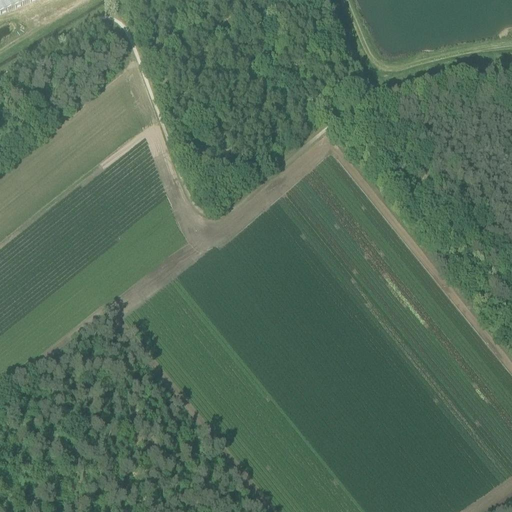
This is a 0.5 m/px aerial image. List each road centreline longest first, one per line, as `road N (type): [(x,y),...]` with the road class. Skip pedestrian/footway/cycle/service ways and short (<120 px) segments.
road 1 (track): [(0,78),(98,19),(119,21),(188,200),(216,219),(361,104),(461,75),(511,70)]
road 2 (track): [(109,311),(268,511)]
road 3 (track): [(511,48),(388,69),(367,55),(344,0)]
